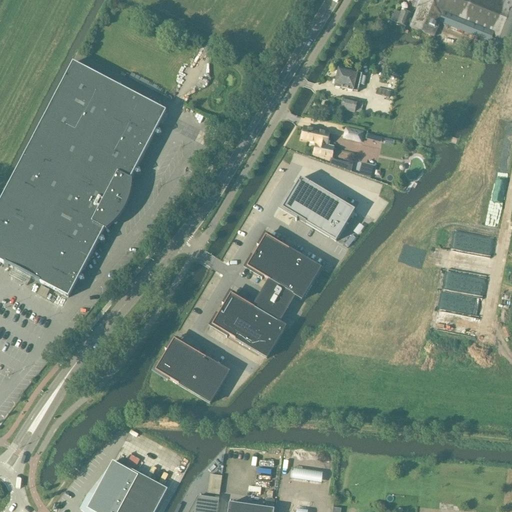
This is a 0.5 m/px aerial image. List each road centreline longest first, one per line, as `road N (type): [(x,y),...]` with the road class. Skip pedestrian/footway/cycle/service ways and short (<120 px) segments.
road 1 (unclassified): [(196,247),(347,0)]
road 2 (primary): [(180,239),(332,0)]
road 3 (primary): [(68,373),(180,239)]
road 4 (track): [(483,341),(511,194)]
road 5 (unclassified): [(249,368),(193,334),(231,274)]
road 6 (unclassified): [(231,274),(294,169)]
